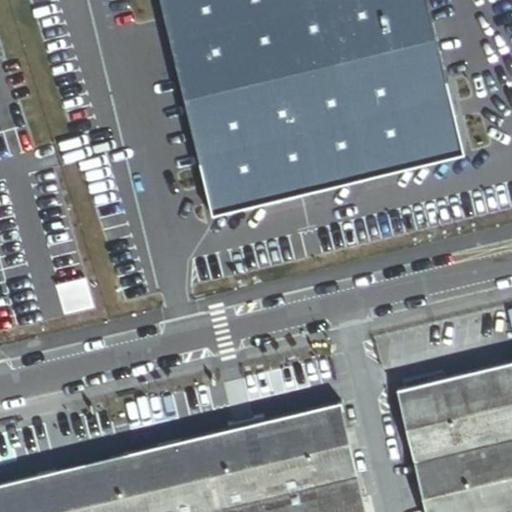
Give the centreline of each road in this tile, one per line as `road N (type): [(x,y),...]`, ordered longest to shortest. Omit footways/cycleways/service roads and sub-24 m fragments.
road 1 (residential): [(511,263),(0,386)]
road 2 (unknown): [(41,376),(62,448),(0,466)]
